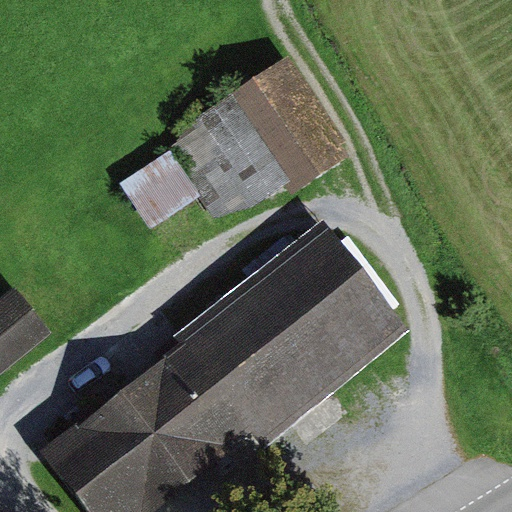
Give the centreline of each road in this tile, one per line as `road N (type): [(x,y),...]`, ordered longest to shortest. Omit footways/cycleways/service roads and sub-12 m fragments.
road 1 (track): [(457,511),(412,437),(433,305),(418,259),(279,0)]
road 2 (track): [(47,511),(29,475),(26,439),(37,414),(91,359),(248,243),(378,186)]
